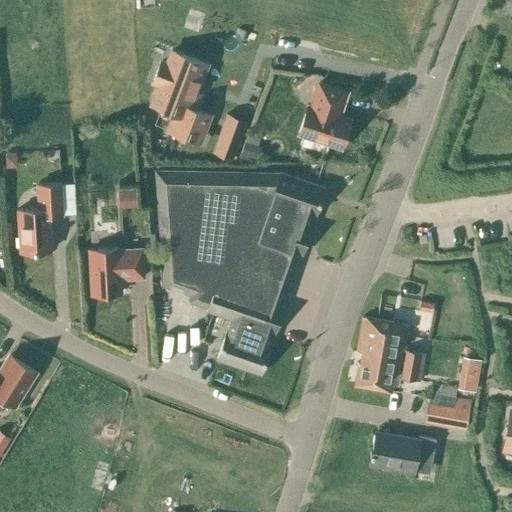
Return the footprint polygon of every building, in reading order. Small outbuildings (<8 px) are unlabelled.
[(194,92),(205,64),(194,59),(195,59),(191,57),(191,58),(171,50),(166,64),(159,61),(152,80),(159,82),(151,102),(174,112),(167,129),(197,141),(207,115),(194,109),(199,95),(194,92)] [(340,147),(349,120),(338,116),(345,92),(318,83),(310,107),(306,106),(298,134),(340,147)] [(227,114),(212,151),(231,159),(246,122),(227,114)] [(244,141),(240,154),(257,158),(260,145),(244,141)] [(16,155),(15,152),(5,152),(5,155),(4,155),(5,167),(17,167),(16,155)] [(324,188),(317,185),(278,172),(278,174),(154,170),(163,284),(170,287),(172,280),(186,284),(183,291),(190,294),(209,300),(205,310),(231,319),(226,332),(225,332),(216,358),(260,374),(269,347),(267,346),(272,333),(274,333),(283,307),(279,306),(288,279),(293,264),(297,253),(301,254),(310,228),(308,227),(313,214),(315,215),(324,188)] [(62,214),(60,183),(36,184),(38,208),(17,209),(19,251),(51,249),(49,215),(62,214)] [(117,192),(119,208),(136,206),(134,190),(117,192)] [(119,278),(142,277),(141,249),(118,250),(118,248),(89,249),(91,294),(120,293),(119,278)] [(453,276),(451,283),(461,285),(462,278),(453,276)] [(420,300),(418,309),(431,311),(433,302),(420,300)] [(425,352),(404,348),(408,325),(361,317),(355,351),(361,352),(359,362),(357,362),(353,385),(390,391),(391,384),(397,385),(398,377),(419,381),(425,352)] [(34,371),(9,355),(0,369),(0,396),(13,405),(34,371)] [(466,358),(461,386),(475,388),(480,360),(466,358)] [(428,401),(424,420),(452,425),(455,406),(452,406),(430,402),(428,401)] [(511,411),(508,410),(501,447),(511,449),(511,411)] [(430,464),(435,438),(418,435),(417,439),(375,431),(369,463),(413,471),(415,461),(430,464)]
